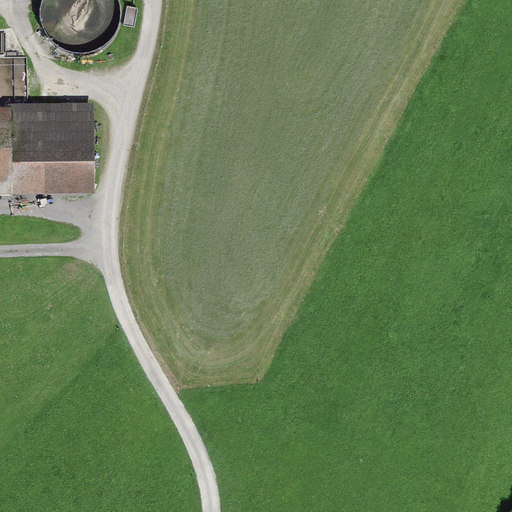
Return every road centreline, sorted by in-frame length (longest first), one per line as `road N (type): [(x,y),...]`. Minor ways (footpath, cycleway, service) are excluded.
road 1 (track): [(154,0),(106,252),(127,324),(190,438),(209,511)]
road 2 (track): [(134,100),(40,66),(15,34),(7,0)]
